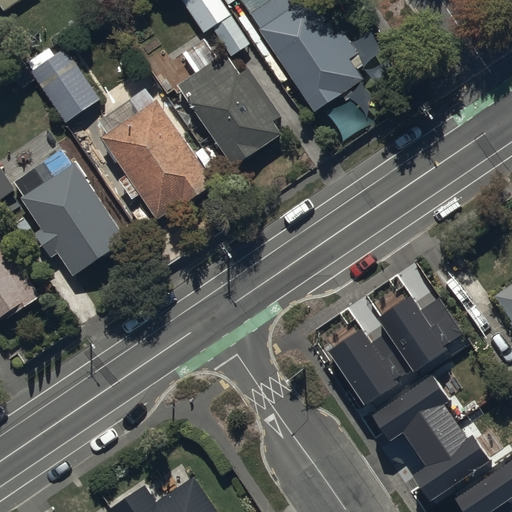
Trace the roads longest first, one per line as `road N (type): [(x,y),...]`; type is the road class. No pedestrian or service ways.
road 1 (tertiary): [(210,318),(511,116)]
road 2 (tertiary): [(0,463),(210,318)]
road 3 (residential): [(210,318),(343,511)]
road 4 (residential): [(437,0),(511,109)]
